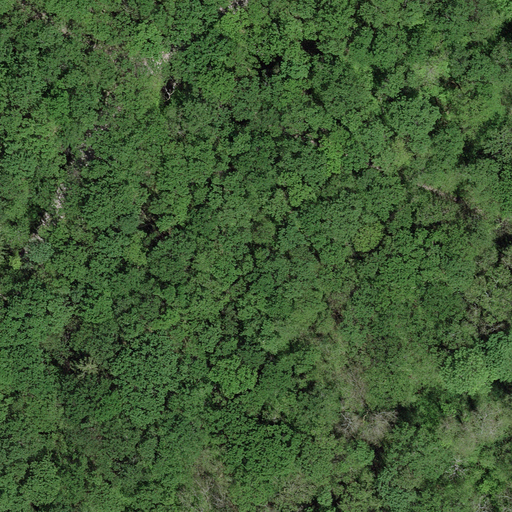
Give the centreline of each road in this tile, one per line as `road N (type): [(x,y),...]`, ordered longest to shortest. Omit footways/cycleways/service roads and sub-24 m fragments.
road 1 (track): [(0,295),(70,193),(108,115),(143,74),(249,0)]
road 2 (track): [(16,0),(143,74)]
